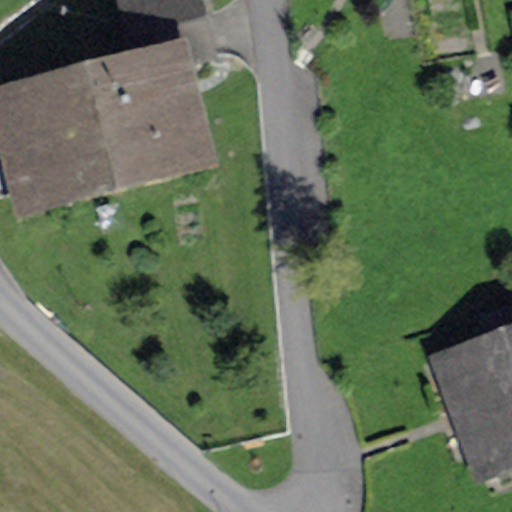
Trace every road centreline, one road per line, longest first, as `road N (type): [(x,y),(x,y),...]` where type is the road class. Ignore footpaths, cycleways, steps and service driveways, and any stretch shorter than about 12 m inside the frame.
road 1 (residential): [(264,0),(320,511)]
road 2 (unclassified): [(0,298),(243,511)]
